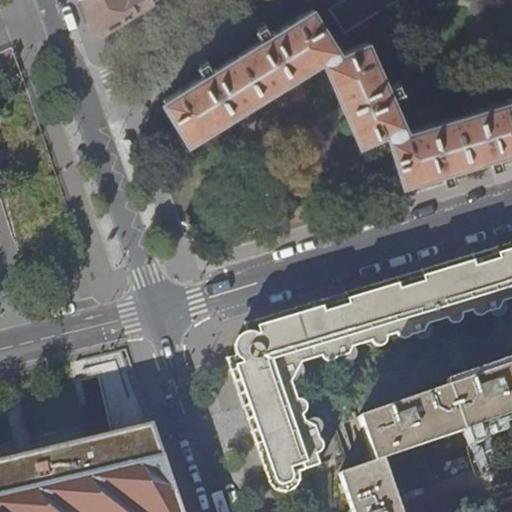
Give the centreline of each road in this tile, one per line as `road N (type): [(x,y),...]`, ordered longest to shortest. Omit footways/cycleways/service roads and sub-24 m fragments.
road 1 (residential): [(157,313),(511,205)]
road 2 (tertiary): [(157,313),(81,94)]
road 3 (tertiary): [(223,511),(157,313)]
road 4 (residential): [(81,94),(229,0)]
road 5 (residential): [(0,351),(157,313)]
